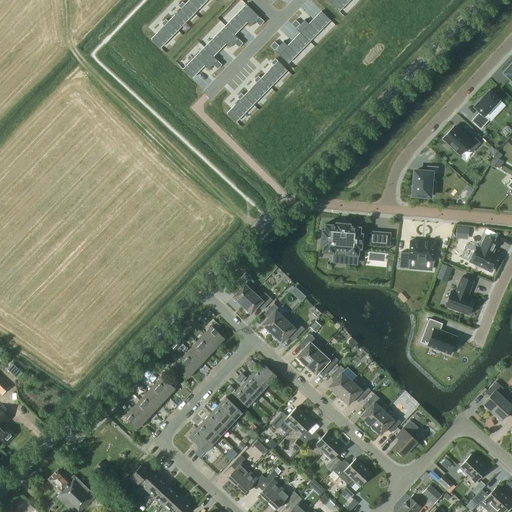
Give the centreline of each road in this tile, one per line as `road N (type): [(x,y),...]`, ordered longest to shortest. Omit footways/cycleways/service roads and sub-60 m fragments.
road 1 (tertiary): [(198,288),(480,0)]
road 2 (tertiary): [(0,493),(198,288)]
road 3 (residential): [(234,511),(163,442),(251,339)]
road 4 (residential): [(384,208),(402,157),(511,38)]
road 5 (residential): [(403,481),(251,339)]
road 6 (residential): [(403,481),(460,426),(511,465)]
road 7 (residential): [(301,0),(210,92)]
road 8 (residential): [(511,220),(384,208)]
